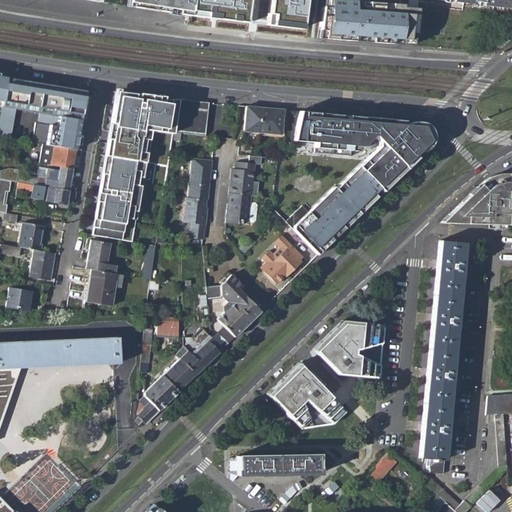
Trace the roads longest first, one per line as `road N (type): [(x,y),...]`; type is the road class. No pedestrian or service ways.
road 1 (primary): [(498,65),(267,50),(0,12)]
road 2 (primary): [(105,75),(466,109)]
road 3 (primary): [(185,450),(412,229)]
road 4 (primary): [(282,315),(78,511)]
road 5 (primary): [(466,121),(445,156),(282,315)]
road 6 (residential): [(105,75),(56,304)]
road 7 (residential): [(282,315),(229,265),(211,233),(223,140)]
road 8 (residential): [(412,229),(415,263),(394,421)]
road 9 (primary): [(412,229),(511,144)]
